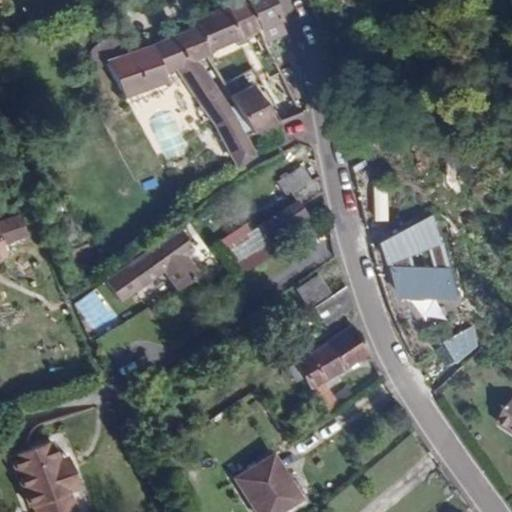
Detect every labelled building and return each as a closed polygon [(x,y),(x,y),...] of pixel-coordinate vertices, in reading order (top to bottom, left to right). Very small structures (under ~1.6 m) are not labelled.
[(260,27),(243,0),(237,0),(192,20),(194,30),(203,54),(257,28),(260,27)] [(278,13),(270,0),(243,0),(260,27),(257,28),(263,42),(285,33),(278,13)] [(103,62),(119,95),(162,80),(160,73),(172,67),(211,123),(233,166),(248,156),(239,138),(225,112),(190,60),(203,54),(194,30),(103,62)] [(295,63),(292,54),(271,62),(281,84),(294,116),(305,111),(300,83),(295,63)] [(226,96),(248,134),(272,124),(250,86),(227,96),(226,96)] [(288,195),(310,181),(301,168),(276,185),(283,198),(288,195)] [(320,192),(317,176),(310,181),(288,195),(293,202),(254,227),(263,241),(301,214),(297,207),(320,192)] [(372,184),(373,221),(390,220),(389,184),(372,184)] [(434,213),(380,246),(400,297),(462,302),(434,213)] [(0,243),(21,238),(14,216),(0,221),(0,243)] [(175,223),(125,262),(140,281),(163,264),(178,284),(199,269),(184,249),(190,244),(175,223)] [(229,267),(233,276),(270,253),(265,245),(229,267)] [(140,281),(125,262),(105,278),(120,297),(140,281)] [(199,269),(204,274),(210,287),(216,283),(204,265),(199,269)] [(316,273),(295,288),(306,305),(328,291),(316,273)] [(350,307),(337,289),(310,307),(323,326),(350,307)] [(366,353),(348,326),(286,369),(293,381),(301,375),(308,387),(307,387),(322,414),(328,409),(335,404),(322,380),(342,368),(366,353)] [(511,438),(511,404),(496,429),(511,438)] [(61,469),(56,458),(48,441),(8,457),(30,507),(33,506),(35,511),(66,511),(74,509),(68,491),(78,486),(70,466),(61,469)] [(268,453),(230,475),(252,511),(271,511),(295,497),(268,453)] [(65,455),(56,458),(61,469),(70,466),(65,455)]
